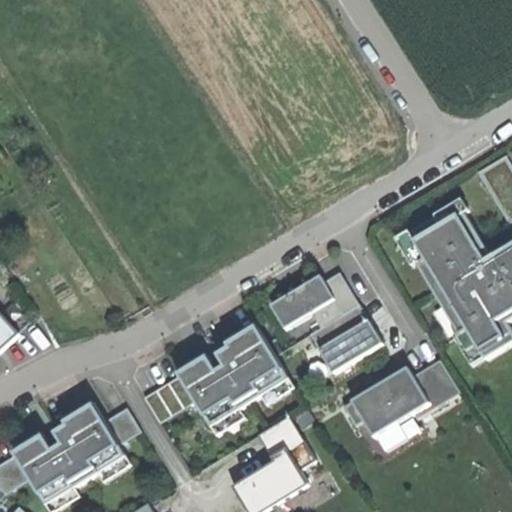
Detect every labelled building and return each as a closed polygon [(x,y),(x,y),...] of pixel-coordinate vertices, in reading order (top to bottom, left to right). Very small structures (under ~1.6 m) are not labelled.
[(511,160),(510,158),(485,174),(511,218),(511,160)] [(470,213),(462,201),(435,218),(437,220),(412,235),(410,232),(396,241),(413,269),(418,267),(442,307),(433,313),(451,343),(455,341),(472,369),(511,345),(511,330),(508,324),(511,321),(511,242),(491,255),(467,215),(470,213)] [(326,285),(322,278),(272,308),(286,331),(336,301),(345,316),(312,336),(335,375),(383,346),(341,276),(326,285)] [(0,353),(23,332),(0,307),(0,353)] [(186,374),(150,396),(166,422),(202,400),(218,425),(246,408),(268,394),(296,377),(262,322),(233,340),(237,347),(218,359),(213,352),(184,370),(186,374)] [(461,394),(441,362),(414,379),(410,372),(346,410),(379,465),(431,433),(422,418),(461,394)] [(296,377),(268,394),(273,404),(302,386),(296,377)] [(22,454),(0,467),(0,481),(13,493),(37,478),(53,503),(82,486),(105,472),(133,454),(127,444),(148,431),(133,407),(112,420),(100,400),(70,418),(75,425),(53,438),(49,431),(19,449),(22,454)] [(246,408),(218,425),(224,434),(252,417),(246,408)] [(315,461),(291,420),(261,438),(276,464),(234,489),(247,511),(266,511),(307,488),(298,472),(315,461)] [(133,454),(105,472),(110,481),(139,463),(133,454)] [(82,486),(53,503),(58,511),(59,511),(87,495),(82,486)]
